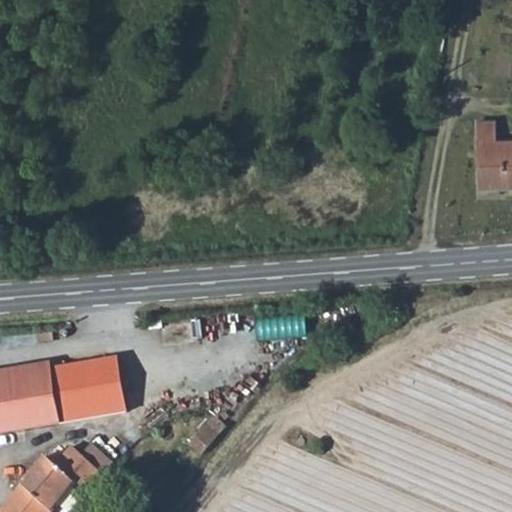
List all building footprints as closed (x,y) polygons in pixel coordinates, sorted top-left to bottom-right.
[(511,141),(498,141),(496,121),(481,122),(484,189),(511,188),(511,141)] [(62,420),(127,409),(120,362),(54,373),(62,420)] [(0,430),(62,420),(54,373),(53,366),(0,374),(0,430)] [(196,446),(208,456),(233,427),(221,417),(196,446)] [(91,464),(103,475),(110,467),(78,441),(73,447),(91,464)] [(17,496),(33,511),(54,511),(82,475),(91,464),(73,447),(62,460),(53,452),(17,496)] [(33,511),(17,496),(3,511),(33,511)]
